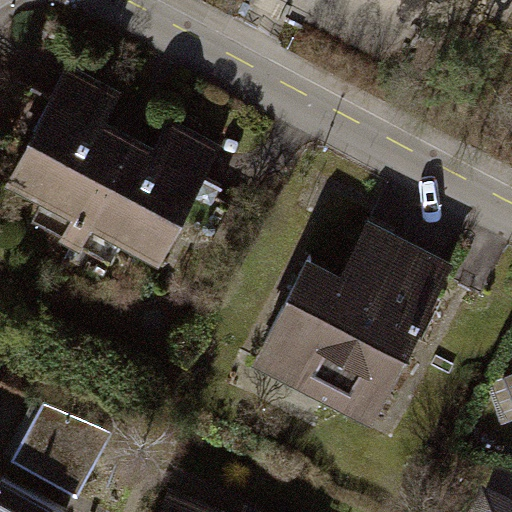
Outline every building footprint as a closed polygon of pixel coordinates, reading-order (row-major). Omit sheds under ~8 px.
[(119,81),(64,53),(53,75),(0,178),(0,185),(154,264),(209,155),(219,137),(168,112),(156,136),(104,110),(119,81)] [(414,237),(367,215),(343,266),(307,249),(256,356),(371,410),(446,252),(414,237)] [(44,395),(13,453),(77,487),(111,423),(44,395)] [(64,511),(68,506),(0,469),(0,511),(64,511)] [(243,511),(172,480),(158,511),(279,511),(248,499),(246,505),(243,511)] [(511,511),(511,510),(484,499),(478,511),(511,511)]
